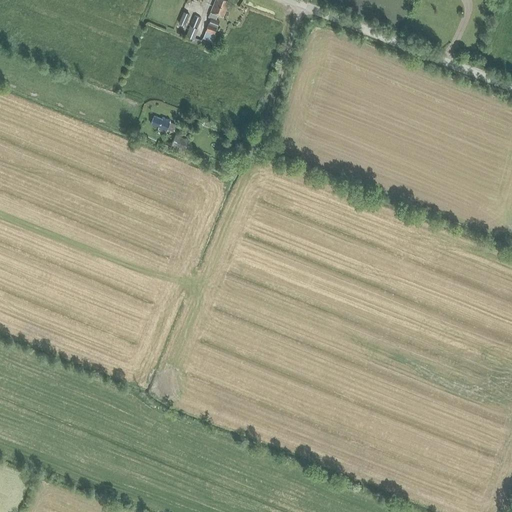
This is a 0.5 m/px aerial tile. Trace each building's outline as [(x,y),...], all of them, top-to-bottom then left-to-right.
[(208,17),(211,18),(216,20),(218,15),(222,17),(227,4),(226,3),(227,1),(225,0),(217,0),(216,0),(214,0),(210,12),(208,17)] [(185,26),(190,14),(183,11),(178,23),(185,26)] [(194,16),(186,36),(193,40),(198,29),(196,28),(200,18),(194,16)] [(206,31),(214,34),(217,27),(216,27),(218,21),(216,20),(211,18),(206,31)] [(184,113),(182,119),(191,123),(194,117),(184,113)] [(151,124),(159,127),(158,129),(166,132),(167,129),(172,131),(175,125),(169,123),(170,121),(162,118),(161,119),(154,116),(151,124)] [(183,152),(184,149),(188,141),(175,135),(170,147),(183,152)]
